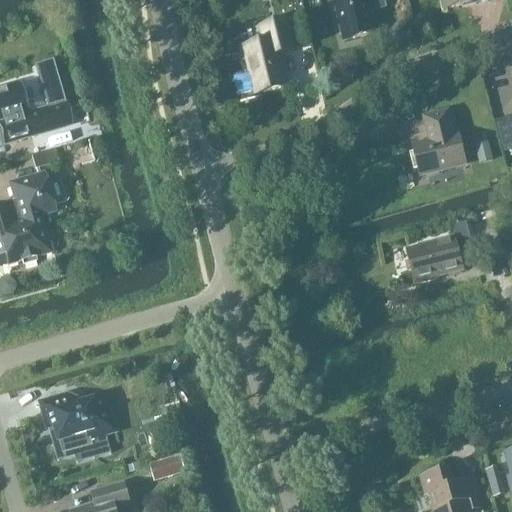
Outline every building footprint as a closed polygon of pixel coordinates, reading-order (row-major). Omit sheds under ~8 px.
[(333,0),(344,43),(375,35),(370,13),(385,9),(383,0),(333,0)] [(441,0),(445,11),(475,4),(474,6),(488,3),(487,0),(441,0)] [(257,96),(286,88),(277,55),(293,51),(286,22),(262,28),(266,43),(245,49),(257,96)] [(53,62),(36,67),(44,97),(60,93),(61,92),(53,62)] [(0,126),(6,145),(69,126),(60,93),(44,97),(43,97),(46,109),(27,115),(19,86),(0,91),(0,126)] [(455,138),(449,113),(423,119),(430,144),(413,148),(420,177),(466,166),(459,137),(455,138)] [(511,119),(495,124),(503,153),(511,151),(511,119)] [(487,143),(475,146),(479,163),(491,160),(487,143)] [(54,152),(32,158),(35,170),(57,163),(54,152)] [(48,189),(44,176),(21,182),(22,187),(11,190),(16,208),(7,210),(5,205),(0,206),(0,257),(5,256),(8,267),(22,263),(23,266),(35,263),(34,259),(50,255),(40,218),(55,213),(51,200),(54,199),(51,188),(48,189)] [(416,286),(437,281),(437,277),(462,270),(459,260),(474,256),(466,224),(450,228),(454,242),(407,253),(416,286)] [(500,241),(484,245),(487,258),(503,254),(500,241)] [(68,397),(41,405),(48,431),(58,427),(60,436),(71,441),(88,435),(90,440),(116,433),(110,412),(107,413),(99,383),(67,393),(68,397)] [(180,457),(150,466),(154,483),(185,474),(180,457)] [(137,465),(128,467),(130,474),(139,472),(137,465)] [(497,469),(485,473),(488,485),(500,481),(497,469)] [(453,488),(449,472),(421,480),(426,497),(429,496),(433,511),(472,511),(481,510),(473,482),(453,488)] [(115,511),(130,508),(124,486),(97,494),(100,505),(77,511),(115,511)]
